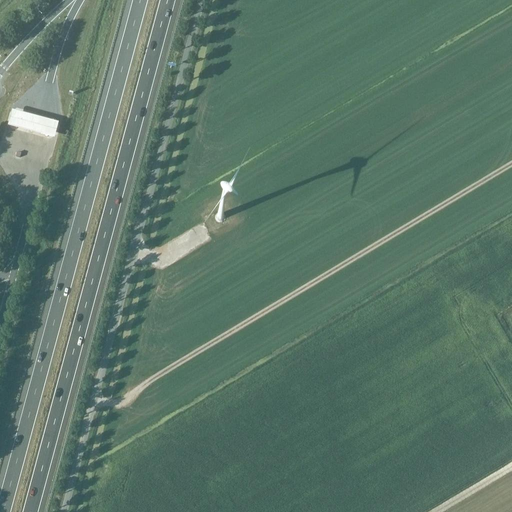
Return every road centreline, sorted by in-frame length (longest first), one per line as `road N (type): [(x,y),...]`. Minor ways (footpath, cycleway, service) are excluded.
road 1 (unclassified): [(64,511),(202,0)]
road 2 (motorway): [(30,511),(167,0)]
road 3 (motorway): [(139,0),(2,511)]
road 4 (track): [(94,401),(126,399),(511,164)]
